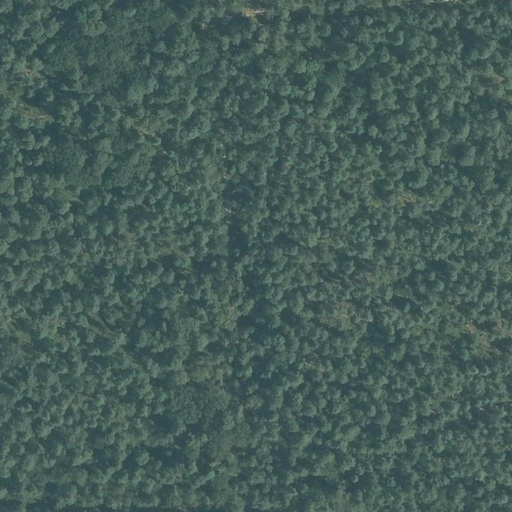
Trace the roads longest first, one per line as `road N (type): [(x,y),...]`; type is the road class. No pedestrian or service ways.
road 1 (track): [(213,15),(246,509)]
road 2 (track): [(417,0),(0,31)]
road 3 (track): [(246,509),(0,497)]
